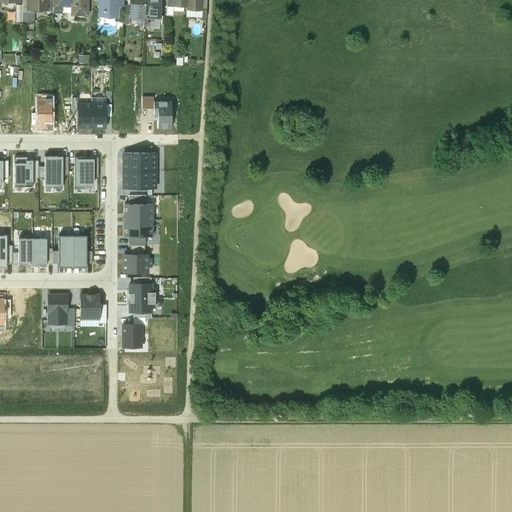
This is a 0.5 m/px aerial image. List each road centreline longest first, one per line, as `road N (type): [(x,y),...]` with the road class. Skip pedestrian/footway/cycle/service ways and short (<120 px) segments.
road 1 (track): [(511,419),(187,420),(211,0)]
road 2 (track): [(0,420),(187,420),(188,511)]
road 3 (residential): [(109,141),(110,282)]
road 4 (residential): [(110,282),(113,420)]
